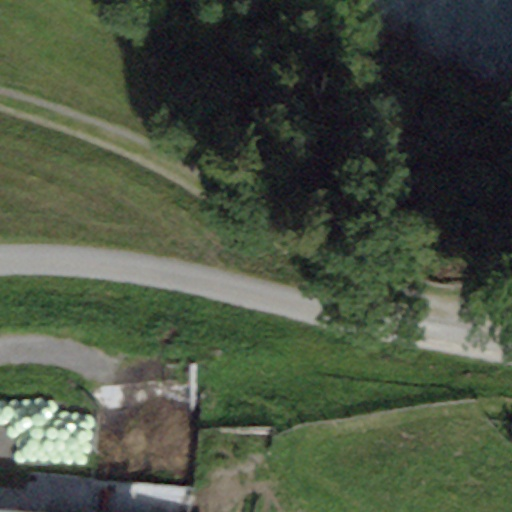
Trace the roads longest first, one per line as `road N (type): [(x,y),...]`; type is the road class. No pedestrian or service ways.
road 1 (track): [(511,339),(159,148),(0,90)]
road 2 (track): [(511,345),(167,273),(0,258)]
